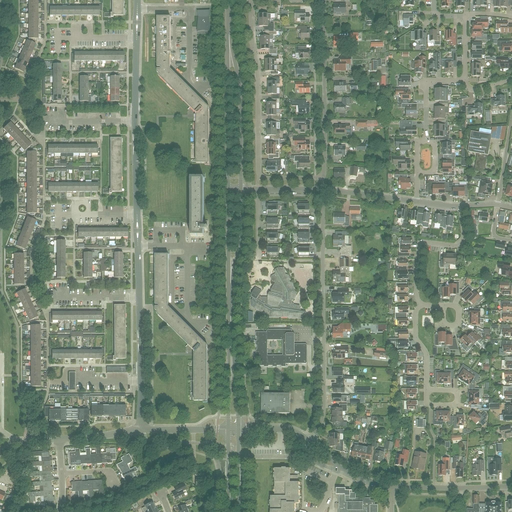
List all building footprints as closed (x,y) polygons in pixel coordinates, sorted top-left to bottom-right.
[(113,16),(123,16),(123,0),(111,0),(112,13),(105,13),(105,17),(113,17),(113,16)] [(511,0),(501,0),(500,8),(501,8),(501,7),(507,8),(508,1),(511,2),(511,1),(511,0)] [(341,15),(341,14),(346,14),(346,4),(334,4),(334,14),(337,14),(337,15),(340,15),(341,15)] [(47,5),(47,12),(50,12),(50,16),(56,16),(56,7),(50,7),(50,5),(47,5)] [(94,7),(94,16),(100,16),(100,11),(102,11),(102,5),(100,5),(100,7),(94,7)] [(301,22),(310,22),(310,15),(305,15),(305,11),(296,11),(296,18),(301,18),(301,22)] [(205,13),(205,12),(202,12),(202,13),(199,12),(199,17),(199,16),(199,17),(198,30),(197,30),(197,31),(203,30),(204,30),(210,31),(210,30),(209,30),(208,17),(207,16),(208,12),(205,13)] [(405,15),(405,12),(399,12),(399,21),(404,21),(404,27),(406,29),(409,27),(409,24),(413,24),(413,15),(405,15)] [(196,113),(196,118),(196,164),(208,164),(208,112),(209,112),(209,108),(207,106),(205,108),(203,107),(205,105),(169,70),(167,70),(167,68),(169,68),(169,17),(157,17),(157,68),(161,68),(161,70),(157,70),(157,73),(159,75),(158,76),(196,113)] [(259,20),(258,20),(258,26),(259,26),(266,26),(266,31),(269,31),(270,31),(274,31),(274,24),(273,23),(268,23),(268,20),(259,20)] [(473,28),(473,30),(472,30),(483,30),(483,27),(485,27),(485,26),(488,26),(488,20),(476,20),(476,24),(473,24),(473,25),(472,25),(472,27),(473,28)] [(508,22),(503,22),(497,22),(497,28),(501,28),(501,33),(511,32),(511,25),(508,25),(508,22)] [(307,27),(303,27),(297,27),(297,32),(302,32),(302,40),(305,40),(305,38),(310,38),(310,31),(307,31),(307,27)] [(483,30),(472,30),(472,33),(471,33),(471,35),(472,36),(472,37),(480,37),(480,40),(477,40),(486,40),(487,40),(487,34),(484,34),(484,33),(482,33),(482,30),(483,30)] [(277,31),(274,31),(270,31),(270,36),(261,36),(261,43),(270,43),(270,40),(273,40),(274,39),(274,35),(277,35),(277,31)] [(423,35),(423,31),(415,31),(415,41),(419,41),(419,46),(426,46),(426,35),(423,35)] [(434,43),(434,45),(441,45),(441,38),(437,38),(437,31),(430,31),(430,36),(428,36),(428,34),(428,43),(430,43),(431,42),(433,42),(434,43)] [(450,41),(450,45),(450,46),(456,46),(456,34),(453,34),(453,31),(446,31),(446,41),(450,41)] [(350,33),(350,41),(359,41),(358,33),(350,33)] [(346,45),(346,42),(345,42),(345,37),(334,37),(334,47),(345,47),(345,45),(346,45)] [(34,49),(36,45),(27,40),(25,45),(34,49)] [(472,50),(478,50),(485,50),(482,50),(482,44),(486,44),(486,40),(477,40),(478,40),(478,44),(472,44),(472,50)] [(511,44),(505,45),(505,41),(498,41),(498,48),(503,48),(503,52),(511,51),(511,44)] [(270,43),(261,43),(261,49),(270,49),(270,54),(277,54),(277,49),(273,49),(273,47),(272,46),(270,46),(270,43)] [(34,49),(25,45),(23,50),(32,54),(34,49)] [(296,47),(296,54),(296,58),(297,59),(300,59),(300,58),(310,58),(310,50),(303,50),(303,47),(296,47)] [(32,54),(23,50),(21,54),(30,59),(32,54)] [(485,50),(478,50),(478,53),(472,53),(472,59),(482,59),(482,55),(485,55),(485,50)] [(127,63),(127,57),(124,57),(124,52),(118,52),(118,61),(124,61),(124,63),(127,63)] [(81,61),(81,53),(74,53),(74,54),(72,54),(72,63),(74,63),(74,61),(81,61)] [(30,59),(21,54),(19,59),(28,63),(30,59)] [(437,70),(440,70),(440,54),(434,54),(434,63),(430,63),(430,73),(432,73),(432,74),(436,74),(436,73),(437,73),(437,70)] [(266,59),(265,66),(274,66),(274,61),(277,61),(277,59),(279,59),(279,56),(272,56),(272,59),(266,59)] [(346,65),(351,64),(351,57),(343,57),(343,61),(335,61),(335,71),(346,70),(346,65)] [(415,69),(415,73),(423,73),(423,69),(426,69),(426,57),(420,57),(420,62),(415,62),(412,62),(412,69),(415,69)] [(497,61),(497,64),(502,64),(501,68),(511,68),(511,61),(508,61),(508,58),(504,58),(497,58),(497,61)] [(28,63),(19,59),(17,64),(26,68),(28,63)] [(472,70),(480,70),(480,67),(485,67),(485,60),(479,60),(479,64),(472,64),(472,70)] [(381,61),(378,61),(372,61),(372,72),(378,72),(378,68),(381,68),(381,61)] [(53,71),(62,70),(62,64),(57,64),(57,62),(51,62),(51,64),(53,64),(53,71)] [(304,63),(297,63),(298,67),(297,67),(297,75),(304,75),(304,76),(308,76),(308,72),(310,72),(310,67),(305,67),(304,63)] [(26,68),(17,64),(15,69),(24,73),(26,68)] [(274,66),(265,66),(265,71),(272,71),(272,75),(278,75),(278,72),(277,72),(277,69),(274,69),(274,66)] [(480,74),(480,70),(472,70),(472,77),(480,77),(480,79),(479,79),(479,82),(486,82),(486,79),(483,79),(483,74),(480,74)] [(80,83),(88,83),(88,77),(91,77),(91,74),(84,74),(84,77),(80,77),(80,83)] [(119,83),(119,78),(119,76),(115,76),(115,74),(108,74),(108,77),(110,77),(110,83),(119,83)] [(411,76),(410,76),(408,76),(406,75),(405,75),(404,76),(401,76),(401,79),(399,80),(399,86),(411,86),(411,76)] [(268,81),(268,88),(277,88),(277,84),(280,84),(280,78),(277,78),(277,81),(268,81)] [(300,93),(310,93),(310,86),(303,86),(303,83),(296,82),(296,89),(300,89),(300,93)] [(350,90),(351,90),(351,86),(349,86),(346,86),(346,82),(335,82),(335,92),(346,92),(347,93),(350,93),(350,92),(350,90)] [(448,95),(448,89),(449,89),(449,86),(441,86),(441,89),(440,89),(435,89),(435,95),(448,95)] [(404,92),(404,89),(397,89),(397,95),(400,95),(400,97),(401,98),(401,100),(411,100),(411,92),(404,92)] [(51,104),(57,104),(57,102),(62,102),(62,95),(53,95),(53,102),(51,102),(51,104)] [(90,95),(80,95),(80,102),(81,102),(81,104),(90,104),(90,95)] [(119,102),(119,95),(110,95),(110,102),(108,102),(108,104),(115,104),(115,102),(119,102)] [(448,101),(448,95),(435,95),(435,101),(440,101),(441,102),(441,104),(442,104),(449,104),(449,102),(448,101)] [(492,106),(493,110),(498,110),(498,107),(505,106),(504,96),(497,97),(497,99),(492,100),(492,106)] [(346,107),(349,107),(349,99),(343,98),(343,104),(335,104),(335,113),(346,113),(346,107)] [(267,109),(276,109),(276,103),(279,103),(279,99),(278,99),(273,99),(273,103),(267,103),(267,109)] [(292,99),(288,99),(288,104),(292,104),(292,106),(299,106),(299,113),(306,113),(306,112),(310,112),(310,104),(306,104),(306,101),(292,101),(292,99)] [(412,108),(412,104),(398,104),(398,108),(402,108),(406,108),(406,116),(413,116),(413,118),(417,118),(417,108),(412,108)] [(449,108),(449,104),(442,104),(442,108),(435,108),(435,113),(445,113),(445,110),(447,110),(447,108),(449,108)] [(469,107),(469,116),(478,116),(478,114),(482,114),(482,104),(475,104),(475,107),(469,107)] [(273,119),(279,119),(279,113),(276,113),(276,109),(267,109),(267,116),(273,116),(273,119)] [(445,119),(445,113),(435,113),(435,115),(434,115),(434,119),(438,119),(438,122),(441,122),(446,122),(446,119),(445,119)] [(273,123),(271,123),(267,123),(267,129),(276,129),(276,123),(279,123),(279,119),(273,119),(273,123)] [(305,133),(305,130),(310,130),(310,123),(306,123),(306,119),(301,119),(295,119),(295,125),(299,125),(299,130),(301,130),(301,133),(305,133)] [(401,135),(407,135),(416,135),(417,128),(411,128),(411,125),(409,125),(409,121),(401,121),(401,125),(403,125),(403,130),(401,130),(401,135)] [(3,129),(7,133),(14,126),(11,122),(3,129)] [(448,122),(446,122),(441,122),(441,125),(435,125),(435,126),(434,126),(434,131),(435,131),(444,131),(449,131),(449,127),(448,127),(448,122)] [(350,129),(350,125),(346,125),(346,126),(335,126),(335,133),(346,133),(346,129),(350,129)] [(14,126),(7,133),(10,137),(18,130),(14,126)] [(480,128),(479,133),(471,131),(468,152),(477,154),(474,170),(484,172),(487,155),(488,155),(491,139),(505,141),(508,127),(492,128),(492,130),(480,128)] [(273,139),(280,139),(280,133),(276,133),(276,129),(267,129),(267,136),(273,136),(273,139)] [(10,137),(14,140),(21,133),(18,130),(10,137)] [(444,135),(444,131),(435,131),(435,137),(441,137),(441,140),(449,140),(449,135),(444,135)] [(21,133),(14,140),(17,144),(25,137),(21,133)] [(17,144),(21,148),(28,141),(25,137),(17,144)] [(112,192),(122,192),(121,138),(110,138),(110,189),(103,189),(103,194),(112,194),(112,192)] [(299,150),(310,150),(310,142),(305,142),(305,139),(294,139),(294,145),(299,145),(299,150)] [(396,139),(396,146),(400,146),(400,151),(405,151),(405,150),(410,150),(410,143),(408,143),(408,140),(396,139)] [(267,148),(267,149),(276,149),(276,146),(277,146),(279,146),(279,140),(273,140),(273,143),(267,143),(267,145),(266,145),(266,146),(266,148),(267,148)] [(455,143),(455,140),(449,140),(449,143),(443,143),(443,144),(442,144),(442,148),(443,148),(443,149),(452,149),(452,145),(454,145),(454,143),(455,143)] [(28,141),(21,148),(25,151),(32,145),(28,141)] [(46,150),(46,156),(48,156),(48,154),(54,154),(54,145),(48,145),(48,150),(46,150)] [(92,145),(92,154),(98,154),(98,156),(100,156),(100,150),(98,150),(98,145),(92,145)] [(346,156),(346,146),(335,146),(335,156),(346,156)] [(279,153),(276,153),(276,149),(267,149),(267,150),(266,150),(266,151),(266,153),(266,154),(267,154),(267,155),(273,155),(273,158),(279,158),(279,153)] [(452,153),(452,149),(443,149),(443,155),(449,155),(449,158),(455,158),(455,153),(452,153)] [(299,162),(299,168),(310,168),(310,162),(305,161),(305,156),(295,156),(295,162),(299,162)] [(407,169),(410,169),(410,165),(411,165),(411,163),(410,162),(410,161),(406,161),(406,158),(393,158),(393,164),(399,164),(399,169),(407,169)] [(443,167),(452,167),(452,164),(455,164),(455,158),(449,158),(449,161),(443,161),(443,164),(442,164),(442,166),(443,167)] [(267,164),(267,168),(266,168),(266,169),(266,170),(266,171),(267,171),(270,171),(271,173),(272,171),(279,171),(281,170),(281,160),(274,160),(274,164),(267,164)] [(352,167),(350,179),(356,179),(357,172),(358,172),(365,173),(365,174),(368,174),(369,168),(366,168),(363,167),(363,168),(352,167)] [(452,170),(452,167),(443,167),(443,168),(442,168),(442,170),(443,171),(443,173),(449,173),(449,176),(455,176),(455,171),(452,171),(452,170)] [(345,169),(335,169),(335,178),(345,178),(345,169)] [(411,180),(407,180),(406,180),(406,179),(403,179),(403,175),(395,175),(395,178),(399,179),(399,185),(402,185),(402,189),(406,189),(406,188),(410,188),(411,180)] [(485,182),(486,178),(479,177),(479,180),(480,180),(479,188),(491,190),(492,184),(485,182)] [(191,178),(191,225),(191,237),(202,237),(202,231),(208,231),(208,221),(205,221),(205,224),(202,224),(202,178),(191,178)] [(54,192),(54,183),(48,183),(48,181),(46,181),(46,188),(48,188),(48,192),(54,192)] [(92,183),(92,192),(98,192),(98,188),(101,188),(100,181),(98,181),(98,183),(92,183)] [(433,191),(433,194),(435,194),(436,195),(438,195),(439,194),(439,183),(435,182),(429,182),(429,184),(426,184),(426,190),(429,190),(431,190),(432,189),(433,191)] [(449,191),(449,183),(443,182),(439,183),(439,194),(440,195),(442,195),(442,194),(445,194),(445,188),(449,188),(449,191)] [(458,197),(459,197),(459,185),(459,188),(456,188),(455,187),(455,185),(453,185),(453,183),(449,183),(449,191),(453,191),(453,197),(455,197),(456,198),(458,198),(458,197)] [(467,185),(459,185),(459,197),(460,198),(462,198),(462,197),(465,197),(465,191),(468,191),(467,185)] [(485,195),(490,196),(491,190),(479,188),(478,197),(485,198),(485,195)] [(309,205),(308,205),(308,202),(299,202),(298,205),(296,205),(298,210),(298,214),(299,214),(309,214),(309,205)] [(277,216),(277,214),(278,214),(278,210),(279,210),(280,205),(278,205),(273,205),(269,205),(267,205),(267,209),(267,214),(268,214),(268,216),(277,216)] [(357,214),(360,214),(360,208),(350,208),(350,214),(353,214),(352,218),(357,218),(357,214)] [(405,212),(405,210),(399,209),(399,213),(398,213),(397,216),(398,216),(398,219),(400,219),(399,220),(400,222),(401,223),(402,224),(403,224),(402,229),(406,229),(408,212),(405,212)] [(416,225),(419,226),(421,214),(418,214),(418,212),(412,211),(411,221),(416,222),(416,225)] [(345,214),(334,213),(334,224),(345,224),(344,226),(349,226),(349,217),(345,217),(345,214)] [(424,214),(421,214),(419,226),(420,226),(420,225),(422,225),(422,226),(423,227),(428,228),(429,227),(429,226),(430,214),(424,213),(424,214)] [(476,224),(476,220),(487,222),(488,215),(480,213),(479,217),(475,216),(474,217),(471,216),(471,220),(472,224),(473,224),(476,224)] [(441,215),(440,215),(435,214),(434,224),(440,225),(440,227),(443,228),(443,229),(444,217),(441,217),(441,215)] [(444,217),(443,229),(446,229),(447,226),(452,227),(454,217),(448,216),(448,217),(444,217)] [(498,222),(500,222),(509,224),(509,223),(504,222),(505,217),(499,216),(498,222)] [(25,222),(35,226),(37,221),(27,217),(25,222)] [(309,229),(309,223),(309,219),(308,219),(308,217),(303,217),(302,219),(299,219),(298,219),(296,219),(298,224),(298,229),(299,229),(299,228),(309,228),(309,229)] [(278,224),(279,224),(280,220),(280,219),(278,219),(274,219),(270,219),(267,219),(267,229),(267,228),(278,228),(278,229),(278,224)] [(24,227),(33,230),(35,226),(25,222),(24,227)] [(22,231),(31,235),(33,230),(24,227),(22,231)] [(84,237),(84,229),(78,229),(78,233),(76,233),(76,239),(84,239),(84,237)] [(130,239),(130,233),(128,233),(128,229),(122,229),(122,237),(128,237),(128,239),(130,239)] [(20,236),(29,240),(31,235),(22,231),(20,236)] [(352,256),(352,248),(350,246),(347,246),(345,245),(345,236),(348,236),(348,232),(341,232),(341,236),(335,236),(334,238),(334,245),(335,247),(341,247),(341,250),(340,251),(341,253),(341,254),(343,256),(345,256),(346,254),(347,256),(352,256)] [(278,239),(279,239),(280,234),(280,233),(278,233),(267,233),(267,243),(278,243),(278,239)] [(296,234),(298,239),(298,243),(299,243),(309,243),(309,233),(299,233),(298,233),(296,233),(296,234)] [(18,241),(27,245),(29,240),(20,236),(18,241)] [(57,247),(66,247),(66,240),(61,241),(61,238),(55,238),(55,241),(57,241),(57,247)] [(400,247),(411,247),(410,244),(412,244),(412,238),(399,238),(399,244),(400,244),(400,247)] [(27,245),(18,241),(16,246),(25,250),(27,245)] [(278,253),(279,253),(280,248),(278,248),(278,247),(278,248),(273,248),(273,246),(269,246),(269,248),(267,248),(267,247),(267,257),(278,257),(278,253)] [(304,246),(303,248),(299,248),(299,247),(298,247),(298,248),(296,248),(298,253),(298,257),(299,257),(309,257),(309,247),(309,248),(308,248),(308,246),(304,246)] [(411,247),(400,247),(400,248),(401,248),(401,253),(398,253),(398,257),(409,257),(409,253),(411,253),(411,247)] [(84,259),(92,259),(92,253),(94,253),(94,250),(88,250),(88,253),(84,253),(84,259)] [(114,259),(123,259),(123,253),(122,253),(122,250),(112,250),(112,253),(114,253),(114,259)] [(450,265),(450,255),(444,254),(444,261),(441,261),(441,267),(444,268),(444,265),(450,265)] [(194,351),(194,356),(194,401),(206,401),(206,349),(207,349),(207,345),(205,343),(202,345),(201,344),(202,342),(167,307),(165,307),(165,305),(167,305),(167,255),(155,255),(156,305),(159,305),(159,306),(156,306),(156,310),(158,312),(157,313),(194,351)] [(456,255),(450,255),(450,265),(456,265),(456,268),(459,268),(459,262),(456,262),(456,255)] [(346,274),(349,274),(349,259),(340,259),(340,271),(333,271),(333,280),(336,280),(336,282),(346,282),(346,274)] [(396,270),(407,270),(407,267),(408,267),(408,261),(398,261),(398,266),(396,267),(396,270)] [(511,276),(511,268),(510,269),(511,264),(499,262),(498,268),(503,269),(502,275),(511,276)] [(252,307),(254,308),(270,318),(289,318),(289,319),(305,319),(306,314),(306,312),(299,310),(299,309),(300,309),(300,306),(293,305),(291,304),(292,300),(293,300),(297,293),(293,291),(293,283),(289,283),(289,276),(284,275),(284,268),(279,268),(275,270),(274,271),(276,274),(272,276),(271,278),(273,281),(272,284),(274,285),(271,290),(271,293),(269,292),(268,295),(268,297),(261,297),(261,299),(258,297),(262,292),(255,288),(252,294),(252,297),(253,298),(252,301),(252,307)] [(407,270),(396,270),(396,273),(398,273),(398,279),(408,279),(408,273),(407,273),(407,270)] [(55,280),(61,280),(61,278),(66,278),(66,272),(57,272),(57,278),(55,278),(55,280)] [(88,280),(94,280),(94,278),(92,278),(92,272),(84,272),(84,278),(88,278),(88,280)] [(112,280),(119,280),(119,278),(123,278),(123,272),(114,272),(114,278),(112,278),(112,280)] [(449,285),(449,288),(449,295),(450,295),(456,295),(456,289),(459,289),(459,282),(454,282),(454,285),(449,285)] [(407,292),(408,292),(408,286),(407,286),(407,283),(396,283),(396,287),(399,287),(399,292),(407,292)] [(511,289),(510,289),(509,288),(509,283),(500,283),(500,292),(502,294),(501,295),(511,295),(511,289)] [(449,288),(445,288),(445,285),(440,285),(440,292),(443,292),(443,298),(449,298),(450,295),(449,295),(449,288)] [(462,298),(466,302),(468,300),(473,295),(470,292),(472,290),(469,286),(463,292),(465,294),(462,298)] [(19,298),(28,293),(25,289),(16,293),(19,298)] [(332,295),(332,303),(337,303),(337,302),(344,302),(344,304),(351,304),(351,301),(351,299),(347,299),(347,294),(349,294),(349,290),(343,290),(339,290),(339,294),(333,294),(333,295),(332,295)] [(399,292),(395,292),(395,296),(398,296),(398,301),(408,301),(408,295),(407,295),(407,292),(399,292)] [(30,298),(28,293),(19,298),(21,302),(30,298)] [(468,300),(473,305),(477,301),(479,303),(484,299),(481,297),(480,298),(475,293),(473,295),(468,300)] [(32,303),(30,298),(21,302),(23,307),(32,303)] [(508,312),(511,311),(511,304),(509,305),(509,302),(501,301),(501,308),(503,311),(508,312)] [(34,307),(32,303),(23,307),(25,312),(34,307)] [(116,359),(126,359),(126,305),(114,305),(114,356),(107,356),(107,360),(116,360),(116,359)] [(36,312),(34,307),(25,312),(27,316),(36,312)] [(395,317),(407,316),(407,313),(408,313),(408,307),(399,307),(399,313),(395,313),(395,317)] [(336,309),(336,312),(333,312),(333,320),(344,320),(344,314),(349,314),(349,309),(336,309)] [(482,309),(476,309),(475,312),(470,312),(470,319),(480,319),(480,315),(482,315),(483,314),(484,310),(482,309)] [(511,315),(508,315),(508,312),(503,311),(501,311),(501,318),(503,320),(503,321),(511,321),(511,315)] [(39,317),(36,312),(27,316),(29,321),(39,317)] [(52,321),(58,321),(58,312),(52,312),(52,314),(50,314),(50,323),(52,323),(52,321)] [(96,312),(96,320),(102,320),(102,322),(104,322),(104,316),(102,316),(102,312),(96,312)] [(407,316),(395,317),(395,320),(398,320),(398,326),(409,326),(408,320),(407,320),(407,316)] [(511,325),(501,325),(501,334),(503,336),(503,337),(511,337),(511,330),(510,330),(511,325)] [(343,332),(351,332),(351,327),(338,327),(337,328),(333,328),(333,333),(332,334),(333,336),(333,338),(342,338),(343,336),(343,332)] [(294,334),(294,333),(292,333),(292,331),(291,330),(285,330),(268,330),(267,331),(267,332),(256,332),(256,337),(257,337),(257,341),(256,341),(256,345),(257,345),(257,350),(256,350),(256,354),(260,354),(260,366),(264,366),(264,367),(268,367),(268,366),(273,366),(273,367),(277,367),(277,366),(281,366),(281,367),(286,367),(286,364),(306,364),(307,362),(307,345),(306,344),(294,344),(294,334)] [(407,339),(409,339),(409,333),(407,333),(407,330),(395,330),(395,333),(399,333),(399,339),(407,339)] [(439,338),(435,338),(435,346),(439,346),(441,346),(441,343),(445,343),(446,336),(446,334),(446,333),(439,333),(439,338)] [(475,336),(473,334),(472,333),(467,338),(472,343),(474,345),(478,349),(483,344),(481,342),(483,340),(477,334),(475,336)] [(448,335),(446,334),(446,336),(445,343),(445,347),(449,347),(449,348),(450,350),(456,350),(456,349),(458,349),(456,341),(454,341),(454,340),(453,340),(452,340),(452,336),(450,336),(448,335)] [(467,338),(465,336),(460,340),(464,344),(461,347),(467,353),(471,348),(469,346),(472,343),(467,338)] [(399,339),(387,339),(388,342),(399,342),(399,348),(409,348),(409,342),(407,342),(407,339),(399,339)] [(511,341),(502,341),(502,350),(504,352),(504,353),(511,353),(511,346),(511,341)] [(335,348),(335,351),(333,351),(333,358),(345,358),(345,353),(348,353),(348,347),(335,348)] [(50,348),(50,355),(52,355),(52,359),(58,359),(58,350),(52,350),(52,348),(50,348)] [(96,350),(96,359),(102,359),(102,354),(105,354),(105,348),(102,348),(102,350),(96,350)] [(415,353),(415,351),(398,351),(398,355),(407,355),(407,362),(417,362),(417,356),(418,356),(418,353),(415,353)] [(418,368),(418,365),(405,365),(405,370),(407,370),(407,374),(416,374),(417,368),(418,368)] [(458,372),(461,374),(458,378),(464,382),(469,373),(466,371),(467,369),(462,365),(458,372)] [(444,384),(444,374),(440,374),(440,371),(434,371),(434,378),(437,378),(437,384),(444,384)] [(444,374),(444,384),(451,384),(451,378),(454,378),(454,371),(448,371),(448,374),(444,374)] [(511,372),(505,372),(505,380),(503,380),(502,380),(502,381),(502,382),(502,383),(504,386),(506,384),(511,384),(511,372)] [(469,373),(464,382),(469,386),(472,381),(475,383),(476,381),(478,378),(479,376),(474,373),(473,376),(469,373)] [(418,380),(418,377),(403,377),(403,386),(416,386),(416,380),(418,380)] [(344,386),(343,386),(343,381),(337,380),(337,386),(333,386),(333,392),(344,392),(344,386)] [(511,387),(503,387),(503,396),(505,398),(505,402),(511,402),(511,399),(511,387)] [(405,394),(407,394),(407,398),(416,398),(416,392),(418,392),(418,389),(402,389),(402,391),(405,394)] [(469,398),(479,399),(482,399),(482,389),(475,389),(475,392),(469,392),(469,398)] [(290,414),(290,394),(261,393),(261,413),(290,414)] [(479,403),(479,399),(469,398),(469,405),(474,405),(474,408),(482,408),(482,403),(479,403)] [(418,401),(407,401),(407,410),(416,410),(416,404),(417,404),(418,401)] [(332,416),(342,416),(342,412),(347,412),(347,405),(340,405),(340,409),(332,409),(332,416)] [(506,412),(503,412),(503,421),(507,420),(507,422),(510,421),(510,420),(511,420),(511,406),(506,406),(506,412)] [(55,421),(55,409),(51,409),(51,407),(45,407),(45,417),(49,417),(49,421),(55,421)] [(443,422),(443,412),(437,412),(437,417),(434,417),(434,425),(439,425),(439,422),(443,422)] [(443,412),(443,422),(448,422),(448,425),(453,425),(453,417),(450,417),(450,412),(443,412)] [(474,412),(470,416),(469,417),(476,424),(479,421),(481,423),(480,424),(483,426),(487,423),(485,421),(487,419),(486,418),(488,416),(484,412),(481,415),(480,414),(478,416),(474,412)] [(342,416),(332,416),(332,423),(340,423),(339,427),(347,427),(347,423),(342,423),(342,416)] [(457,416),(457,421),(454,421),(454,429),(459,429),(459,426),(464,426),(464,416),(457,416)] [(511,429),(511,426),(500,428),(501,434),(504,433),(505,434),(506,434),(506,438),(511,437),(511,429)] [(330,434),(330,440),(339,440),(339,434),(343,434),(343,430),(335,430),(335,434),(330,434)] [(339,440),(330,440),(330,447),(335,447),(335,450),(343,452),(343,446),(339,446),(339,440)] [(385,449),(388,450),(392,451),(393,443),(386,442),(385,449)] [(90,455),(91,464),(97,463),(97,464),(101,464),(101,463),(101,454),(100,448),(96,448),(96,454),(90,455)] [(385,453),(386,450),(379,448),(377,451),(376,451),(374,461),(382,463),(384,453),(385,453)] [(76,465),(81,465),(80,455),(80,449),(75,450),(75,456),(70,456),(70,465),(76,465)] [(80,455),(81,465),(86,464),(86,465),(91,464),(90,455),(90,449),(86,449),(86,455),(80,455)] [(101,454),(101,463),(107,463),(112,463),(111,460),(116,459),(115,449),(106,449),(107,454),(101,454)] [(402,456),(400,455),(397,455),(395,464),(398,465),(403,466),(404,460),(408,460),(409,451),(403,450),(402,456)] [(30,452),(31,457),(41,456),(41,462),(50,461),(52,461),(52,457),(50,457),(49,451),(30,452)] [(423,470),(426,454),(416,452),(412,468),(423,470)] [(122,474),(130,470),(127,464),(133,462),(129,454),(121,458),(123,462),(117,465),(119,469),(122,474)] [(439,465),(439,476),(445,476),(445,475),(445,470),(446,469),(449,469),(449,461),(449,458),(443,458),(443,461),(443,465),(439,465)] [(497,471),(501,471),(501,459),(494,459),(494,458),(489,458),(490,475),(497,475),(497,471)] [(31,462),(31,467),(41,466),(42,472),(51,471),(53,471),(52,467),(50,467),(50,461),(41,462),(31,462)] [(484,472),(484,468),(483,461),(477,461),(477,465),(473,466),(473,476),(480,476),(480,472),(484,472)] [(122,474),(121,474),(123,478),(124,478),(126,483),(135,479),(132,473),(137,471),(135,467),(130,470),(122,474)] [(295,511),(295,503),(299,503),(299,482),(298,482),(298,476),(290,476),(290,469),(286,469),(286,468),(282,468),(282,469),(275,469),(275,496),(271,496),(270,511),(295,511)] [(51,481),(53,481),(53,477),(51,477),(51,471),(42,472),(29,472),(29,477),(42,476),(43,482),(51,481)] [(92,481),(93,490),(99,490),(99,496),(104,496),(102,480),(98,480),(98,481),(92,481)] [(52,491),(54,491),(54,487),(52,487),(51,481),(43,482),(29,482),(30,487),(43,486),(43,492),(52,491)] [(93,490),(92,481),(88,481),(88,482),(82,482),(82,491),(88,491),(89,497),(93,497),(93,490)] [(82,482),(77,482),(71,483),(72,492),(78,491),(78,498),(83,497),(82,491),(82,482)] [(184,483),(178,486),(180,489),(172,493),(175,501),(185,496),(182,491),(187,489),(184,483)] [(356,493),(352,493),(352,491),(346,491),(346,488),(336,488),(336,495),(339,495),(339,511),(377,511),(378,505),(375,505),(375,500),(370,500),(370,498),(356,498),(356,493)] [(52,491),(43,492),(30,492),(29,492),(30,501),(35,501),(35,497),(43,496),(44,502),(55,501),(54,497),(52,497),(52,491)] [(466,511),(477,511),(478,508),(478,496),(473,496),(473,509),(467,509),(466,511)] [(157,511),(152,501),(144,505),(145,507),(142,508),(143,511),(157,511)] [(491,503),(486,503),(485,511),(500,511),(501,503),(496,503),(495,503),(492,503),(491,503)]
